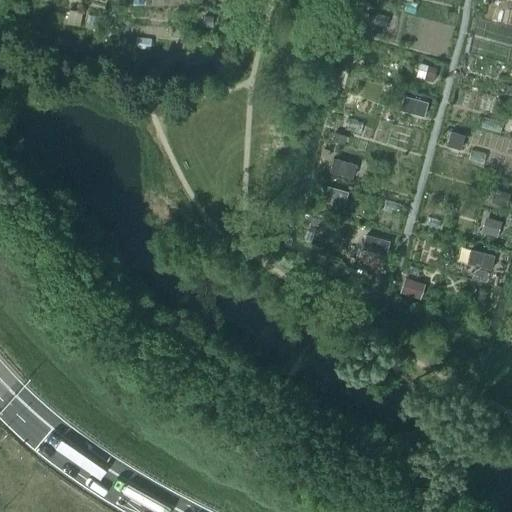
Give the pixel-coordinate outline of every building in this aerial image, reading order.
[(67,23),(79,26),(82,13),(70,10),(67,23)] [(400,110),(423,116),(427,103),(404,97),(400,110)] [(446,145),(459,149),(463,136),(450,132),(446,145)] [(335,133),(332,142),(340,143),(342,135),(335,133)] [(329,172),(351,178),(355,165),(332,159),(329,172)] [(321,200),(343,206),(347,192),(324,186),(321,200)] [(494,202),(505,205),(509,194),(497,190),(494,202)] [(484,232),(497,236),(501,222),(488,218),(484,232)] [(361,249),(384,255),(388,242),(365,235),(361,249)] [(467,263),(489,269),(493,256),(470,250),(467,263)] [(381,275),(378,281),(383,284),(386,277),(381,275)] [(400,293),(414,297),(418,283),(404,278),(400,293)]
